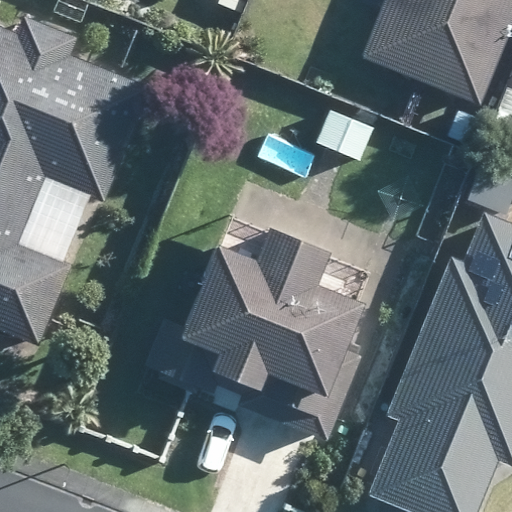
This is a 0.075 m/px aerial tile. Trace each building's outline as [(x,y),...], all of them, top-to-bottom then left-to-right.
[(511,0),(392,0),(389,10),(369,57),(489,105),(511,45),(511,0)] [(82,37),(75,34),(32,16),(24,34),(0,23),(0,325),(42,344),(75,264),(26,243),(53,177),(101,197),(110,200),(158,87),(150,82),(76,51),(77,47),(82,37)] [(511,87),(503,109),(511,113),(511,87)] [(478,146),(488,119),(460,109),(450,135),(478,146)] [(511,222),(490,213),(469,263),(458,258),(392,414),(406,420),(375,493),(421,511),(483,511),(495,485),(506,459),(511,460),(511,222)] [(340,420),(368,354),(359,349),(379,302),(332,284),(344,253),(283,227),(269,259),(234,245),(198,329),(188,324),(171,318),(153,362),(194,380),(222,391),(229,372),(253,382),(244,402),(312,431),(331,439),(340,420)]
